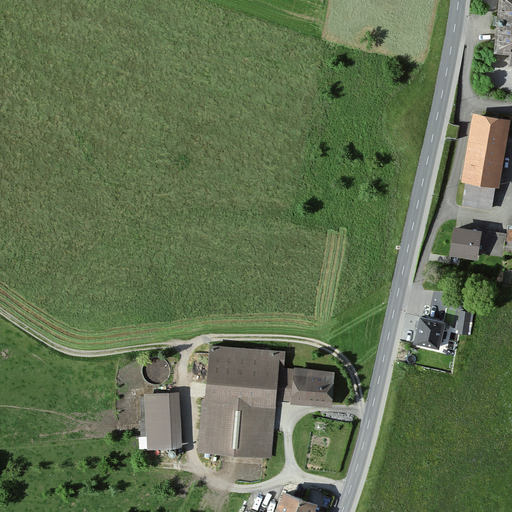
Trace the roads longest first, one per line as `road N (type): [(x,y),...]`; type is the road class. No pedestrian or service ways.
road 1 (secondary): [(458,0),(398,293),(342,511)]
road 2 (track): [(0,309),(77,353),(209,338),(320,344),(348,365),(359,410),(369,419)]
road 3 (track): [(184,344),(191,451),(212,479),(252,488),(304,478),(349,491)]
road 4 (track): [(359,410),(295,413),(290,477)]
